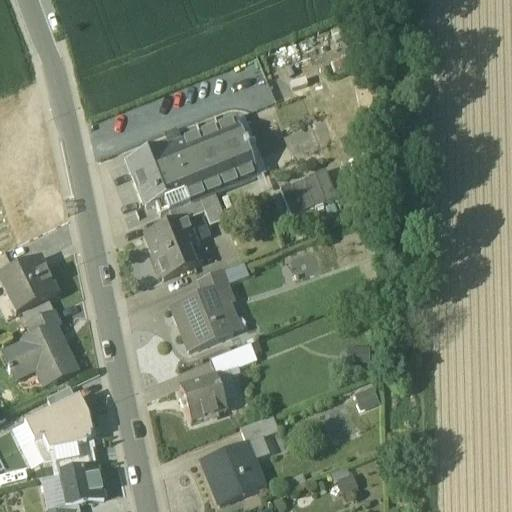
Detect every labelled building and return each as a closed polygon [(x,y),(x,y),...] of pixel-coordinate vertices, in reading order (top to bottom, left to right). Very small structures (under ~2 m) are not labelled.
[(233,124),(181,146),(181,145),(166,151),(189,208),(214,198),(256,180),(246,155),(247,154),(245,149),(243,150),(233,124)] [(189,208),(166,151),(132,165),(133,167),(134,167),(135,171),(130,173),(145,212),(155,208),(160,220),(168,217),(189,208)] [(132,165),(127,167),(130,173),(135,171),(134,167),(133,167),(132,165)] [(279,190),(291,219),(338,200),(326,170),(279,190)] [(189,208),(168,217),(173,228),(184,223),(185,225),(204,217),(209,230),(225,224),(214,198),(189,208)] [(173,228),(144,240),(163,284),(195,271),(194,269),(187,254),(196,250),(185,225),(184,223),(173,228)] [(2,258),(0,258),(0,283),(2,282),(1,281),(11,276),(2,258)] [(11,276),(1,281),(2,282),(0,283),(0,289),(16,321),(58,301),(39,263),(11,276)] [(241,269),(221,277),(226,290),(222,292),(246,282),(241,269)] [(221,277),(198,287),(202,299),(222,291),(222,292),(226,290),(221,277)] [(202,299),(170,312),(177,330),(180,328),(192,356),(233,339),(222,311),(229,308),(222,292),(222,291),(202,299)] [(22,350),(3,359),(9,373),(7,374),(9,378),(11,377),(15,385),(36,375),(44,392),(76,376),(63,350),(62,351),(54,334),(59,332),(52,317),(27,329),(33,342),(21,348),(22,350)] [(248,349),(209,365),(215,380),(215,381),(254,365),(248,349)] [(348,351),(347,363),(366,364),(367,352),(348,351)] [(215,380),(179,392),(191,425),(226,414),(215,381),(215,380)] [(377,407),(370,391),(356,398),(362,413),(377,407)] [(46,405),(52,416),(75,405),(69,393),(46,405)] [(52,416),(24,430),(43,471),(51,470),(54,482),(60,480),(96,473),(93,454),(95,454),(93,444),(96,444),(94,432),(79,405),(75,405),(52,416)] [(272,420),(240,433),(246,448),(278,435),(272,420)] [(246,448),(201,466),(219,511),(264,492),(246,448)] [(96,473),(60,480),(67,511),(78,509),(103,504),(96,473)]
